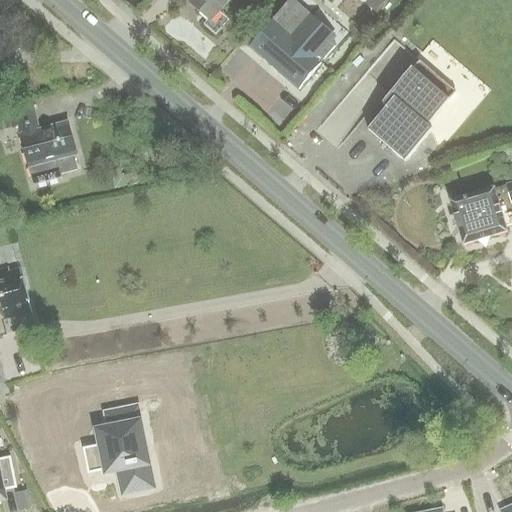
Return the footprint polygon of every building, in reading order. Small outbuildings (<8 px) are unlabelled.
[(210,24),(231,0),(192,0),(188,5),(210,24)] [(384,0),(371,0),(367,5),(378,15),(388,3),(384,0)] [(322,64),(336,46),(287,5),(251,49),(299,90),(322,64)] [(387,109),(368,132),(405,163),(432,131),(428,127),(456,94),(419,63),(383,105),(387,109)] [(32,107),(1,116),(5,132),(19,128),(34,185),(61,178),(57,161),(70,158),(77,156),(68,123),(38,131),(32,107)] [(114,190),(138,184),(136,174),(122,177),(120,169),(110,172),(114,190)] [(464,246),(507,233),(494,190),(451,203),(464,246)] [(12,269),(0,272),(0,335),(6,334),(2,320),(12,318),(32,313),(21,273),(14,275),(12,269)] [(78,446),(75,447),(81,473),(101,468),(106,493),(132,487),(123,439),(126,438),(123,425),(119,425),(116,412),(90,418),(93,431),(81,433),(82,437),(76,438),(78,446)] [(35,429),(47,460),(68,452),(57,421),(35,429)] [(0,511),(0,492),(17,489),(10,458),(4,459),(0,460),(0,511)]
